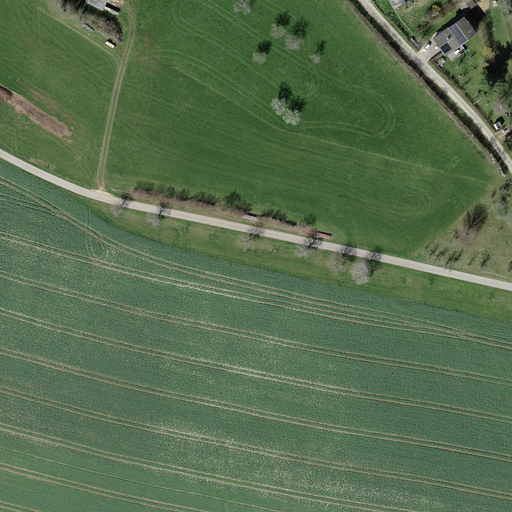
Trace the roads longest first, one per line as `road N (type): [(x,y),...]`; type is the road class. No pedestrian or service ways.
road 1 (track): [(0,153),(96,196),(511,287)]
road 2 (unclassified): [(511,170),(462,105),(360,0)]
road 3 (track): [(96,196),(122,40)]
